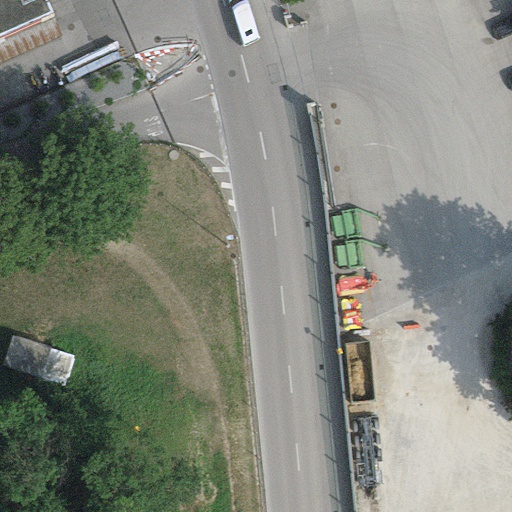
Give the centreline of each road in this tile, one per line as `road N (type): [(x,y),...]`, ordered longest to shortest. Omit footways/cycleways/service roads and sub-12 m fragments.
road 1 (tertiary): [(299,511),(245,86),(218,0)]
road 2 (track): [(286,376),(511,278)]
